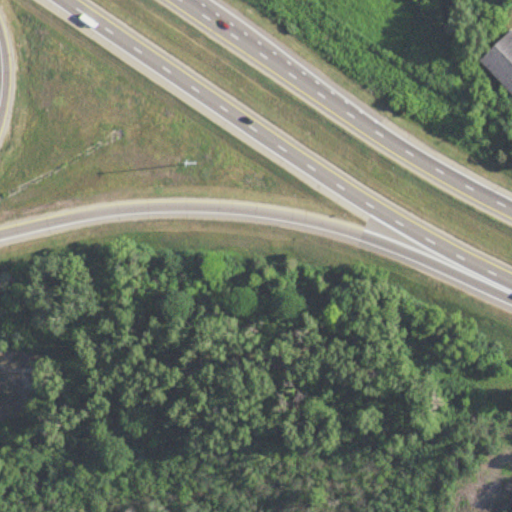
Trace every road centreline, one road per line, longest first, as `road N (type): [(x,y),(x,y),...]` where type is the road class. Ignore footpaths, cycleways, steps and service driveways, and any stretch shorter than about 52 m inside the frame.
road 1 (motorway): [(61,0),(408,230),(511,283)]
road 2 (motorway): [(0,238),(141,209),(233,210),(337,229),(511,296)]
road 3 (motorway): [(511,209),(437,171),(180,0)]
